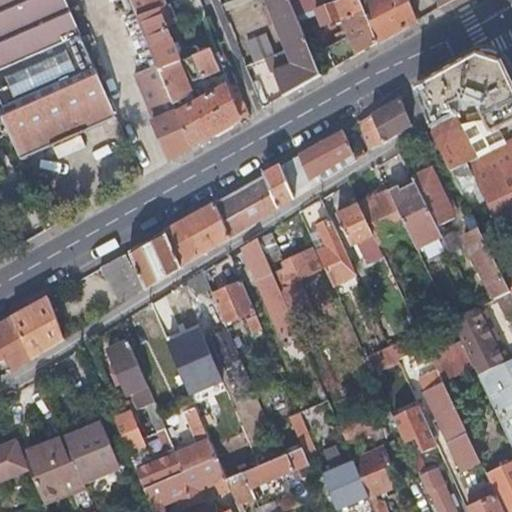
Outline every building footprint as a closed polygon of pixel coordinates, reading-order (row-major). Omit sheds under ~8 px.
[(0,0),(0,69),(81,34),(65,0),(0,0)] [(131,0),(138,15),(164,5),(162,0),(131,0)] [(290,0),(268,0),(289,49),(290,51),(308,41),(298,17),(290,0)] [(290,0),(298,17),(317,9),(317,8),(327,3),(325,0),(290,0)] [(327,47),(335,66),(379,41),(362,0),(334,0),(327,3),(317,8),(317,9),(324,25),(344,17),(351,35),(327,47)] [(362,0),(379,41),(418,19),(410,0),(362,0)] [(160,68),(180,60),(165,24),(176,20),(169,3),(164,5),(138,15),(158,64),(160,68)] [(247,41),(255,62),(259,61),(269,57),(275,54),(266,33),(247,41)] [(117,116),(81,34),(0,69),(0,111),(21,159),(117,116)] [(269,57),(284,95),(321,73),(313,54),(308,41),(290,51),(289,49),(275,54),(269,57)] [(192,146),(250,114),(238,83),(227,84),(227,85),(197,100),(185,71),(189,69),(194,80),(220,69),(211,47),(180,60),(160,68),(169,91),(192,146)] [(431,131),(430,132),(432,136),(456,125),(452,116),(454,115),(453,112),(450,105),(458,100),(470,103),(480,106),(479,108),(485,120),(491,132),(497,129),(511,121),(511,85),(501,62),(477,55),(415,89),(430,128),(431,131)] [(171,158),(192,146),(169,91),(160,68),(158,64),(134,73),(154,119),(153,119),(170,159),(171,158)] [(400,98),(371,115),(382,143),(411,125),(400,98)] [(450,105),(453,112),(470,103),(458,100),(450,105)] [(371,115),(358,122),(368,145),(380,144),(382,143),(371,115)] [(504,142),(497,129),(491,132),(485,120),(458,124),(472,157),(495,147),(504,142)] [(456,125),(432,136),(448,169),(456,165),(468,159),(472,157),(458,124),(456,125)] [(307,175),(312,186),(355,159),(343,130),(299,155),(307,175)] [(471,170),(477,184),(484,198),(495,222),(511,214),(511,138),(504,142),(495,147),(472,157),(468,159),(473,169),(471,170)] [(281,165),(281,166),(289,185),(307,175),(299,155),(281,165)] [(468,159),(456,165),(467,188),(472,186),(477,184),(471,170),(473,169),(468,159)] [(456,165),(448,169),(460,192),(467,188),(456,165)] [(264,175),(277,208),(294,197),(289,185),(281,166),(264,175)] [(430,169),(411,178),(428,212),(429,211),(436,226),(441,224),(454,218),(430,169)] [(264,175),(165,230),(181,266),(277,208),(264,175)] [(411,178),(388,189),(389,190),(408,229),(417,249),(442,237),(436,226),(429,211),(428,212),(411,178)] [(484,198),(477,184),(472,186),(479,201),(484,198)] [(376,243),(408,229),(389,190),(358,204),(373,236),(376,243)] [(373,236),(358,204),(337,214),(352,245),(357,243),(373,236)] [(327,247),(318,251),(325,267),(333,285),(356,274),(331,220),(317,226),(319,230),(327,247)] [(441,224),(436,226),(442,237),(445,244),(453,240),(447,227),(443,229),(441,224)] [(463,236),(493,298),(497,297),(510,291),(502,275),(478,229),(463,236)] [(165,230),(128,251),(144,289),(181,266),(165,230)] [(318,251),(327,247),(319,230),(310,234),(318,251)] [(283,262),(269,231),(257,238),(272,273),(286,268),(283,262)] [(376,243),(373,236),(357,243),(367,263),(382,256),(376,243)] [(257,238),(242,247),(281,338),(298,331),(272,273),(257,238)] [(325,267),(318,251),(313,253),(311,249),(283,262),(286,268),(272,273),(298,331),(316,323),(297,280),(325,267)] [(124,254),(97,269),(112,303),(140,291),(124,254)] [(511,269),(502,275),(510,291),(511,295),(511,269)] [(212,293),(202,271),(188,280),(209,330),(225,323),(212,293)] [(241,280),(212,293),(225,323),(254,310),(241,280)] [(64,338),(48,297),(11,317),(31,358),(40,352),(49,347),(64,338)] [(495,333),(481,304),(476,307),(490,335),(495,333)] [(490,335),(476,307),(451,319),(460,339),(473,366),(478,375),(509,360),(495,333),(490,335)] [(262,329),(256,314),(246,319),(252,334),(262,329)] [(31,358),(11,317),(0,323),(0,352),(3,358),(4,360),(9,371),(31,358)] [(413,329),(387,340),(396,358),(406,353),(411,351),(421,347),(413,329)] [(238,402),(256,395),(228,330),(210,337),(238,402)] [(219,372),(203,334),(189,340),(205,378),(219,372)] [(292,363),(308,356),(300,336),(284,343),(292,363)] [(473,366),(460,339),(429,354),(431,358),(433,362),(437,370),(442,381),(473,366)] [(148,386),(128,340),(107,349),(126,395),(148,386)] [(431,358),(429,354),(425,345),(421,347),(411,351),(417,364),(431,358)] [(411,367),(417,364),(411,351),(406,353),(411,367)] [(511,358),(509,360),(478,375),(511,446),(511,358)] [(417,369),(419,378),(437,370),(433,362),(417,369)] [(480,462),(442,381),(437,370),(419,378),(462,471),(480,462)] [(373,387),(383,410),(388,408),(378,385),(373,387)] [(304,396),(309,407),(324,401),(319,389),(304,396)] [(130,412),(115,418),(144,487),(183,471),(176,453),(150,391),(134,398),(139,409),(146,406),(167,457),(151,464),(147,466),(139,448),(144,446),(130,412)] [(417,405),(392,416),(404,443),(414,439),(420,452),(436,445),(417,405)] [(198,444),(176,453),(183,471),(216,457),(196,408),(185,412),(198,444)] [(370,416),(374,425),(392,416),(388,408),(383,410),(370,416)] [(226,479),(259,465),(235,410),(219,417),(229,441),(221,444),(225,453),(216,457),(226,479)] [(315,454),(297,412),(289,416),(302,447),(308,459),(315,454)] [(371,444),(381,439),(374,425),(370,416),(340,429),(348,446),(367,435),(371,444)] [(65,437),(84,483),(121,468),(102,422),(65,437)] [(31,471),(44,503),(85,486),(84,483),(65,437),(64,437),(24,453),(31,471)] [(0,448),(0,483),(31,471),(24,453),(18,441),(0,448)] [(147,466),(151,464),(144,446),(139,448),(147,466)] [(370,497),(354,460),(352,456),(341,460),(335,446),(323,451),(332,470),(322,474),(337,511),(370,497)] [(308,459),(302,447),(282,456),(259,465),(226,479),(230,488),(237,505),(255,497),(252,489),(310,464),(308,459)] [(374,494),(400,483),(395,470),(384,447),(354,460),(370,497),(376,511),(387,511),(383,501),(376,499),(374,494)] [(216,457),(183,471),(144,487),(154,511),(165,511),(162,505),(182,497),(186,507),(203,500),(199,490),(217,482),(221,492),(230,488),(226,479),(216,457)] [(420,457),(412,460),(413,462),(426,490),(428,489),(438,511),(455,511),(452,504),(457,502),(452,491),(447,493),(436,468),(427,472),(420,457)] [(493,489),(503,511),(511,511),(511,461),(486,474),(493,489)] [(466,508),(467,511),(503,511),(493,489),(487,491),(485,486),(466,495),(471,506),(466,508)] [(256,511),(280,511),(275,500),(255,508),(256,511)] [(214,511),(217,511),(232,511),(229,511),(224,511),(223,509),(219,510),(215,502),(191,511),(214,511)]
